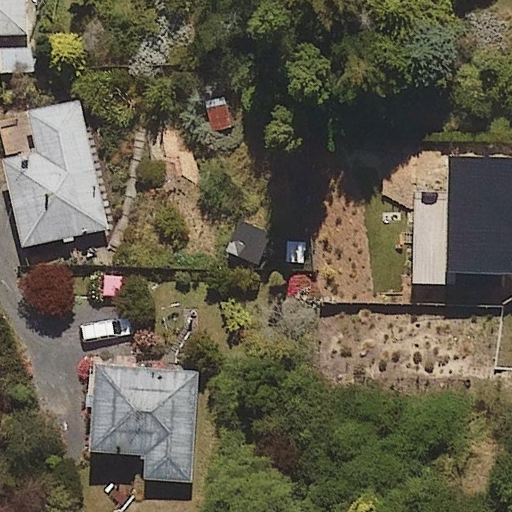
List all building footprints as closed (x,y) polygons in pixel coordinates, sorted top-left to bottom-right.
[(0,0),(0,34),(26,33),(24,0),(0,0)] [(0,75),(40,74),(38,49),(0,50),(0,75)] [(24,247),(107,228),(79,101),(28,112),(38,155),(5,163),(24,247)] [(511,159),(451,157),(447,273),(511,274),(511,159)] [(192,482),(196,370),(95,366),(91,452),(145,454),(144,480),(192,482)]
